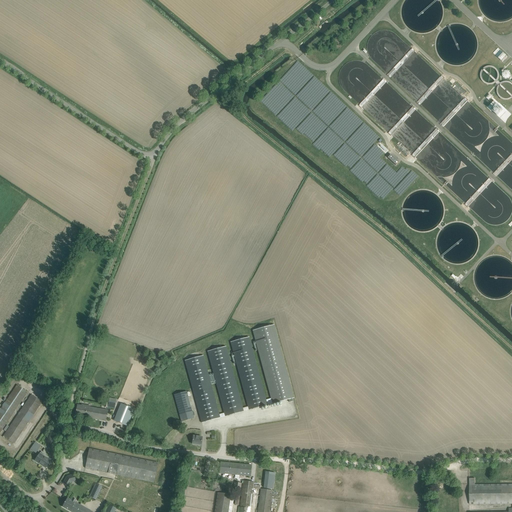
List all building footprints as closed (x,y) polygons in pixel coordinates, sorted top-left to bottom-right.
[(502,62),(507,56),(498,47),(493,53),(502,62)] [(496,103),(494,101),(488,107),(490,109),(496,103)] [(501,111),(496,107),(492,111),(497,115),(501,111)] [(391,154),(387,158),(396,165),(399,162),(391,154)] [(274,325),(253,330),(271,399),(266,400),(267,405),(294,398),(274,325)] [(249,337),(231,342),(248,407),(249,410),(267,405),(266,400),(249,337)] [(226,346),(207,351),(224,413),(225,417),(244,412),(243,408),(226,346)] [(185,360),(185,361),(192,389),(202,423),(220,418),(219,414),(203,356),(185,360)] [(0,410),(0,432),(28,392),(17,385),(0,410)] [(3,437),(14,444),(42,402),(31,395),(3,437)] [(121,404),(114,421),(127,426),(134,409),(121,404)] [(76,416),(106,421),(108,411),(78,405),(76,416)] [(191,406),(178,410),(181,420),(181,422),(194,418),(191,406)] [(193,436),(193,439),(192,444),(201,445),(202,437),(193,436)] [(32,446),(38,450),(41,446),(35,442),(32,446)] [(89,448),(85,468),(105,472),(117,475),(139,479),(154,482),(156,472),(158,462),(89,448)] [(35,460),(35,461),(36,460),(41,464),(46,468),(50,461),(40,453),(35,460)] [(219,473),(237,475),(237,477),(239,477),(239,475),(250,476),(251,465),(220,462),(219,473)] [(274,482),(275,473),(266,472),(265,481),(274,482)] [(67,476),(63,483),(69,487),(72,482),(71,478),(75,477),(74,474),(67,476)] [(511,511),(511,484),(475,485),(475,478),(469,478),(469,484),(470,504),(511,503),(511,508),(509,508),(508,511),(511,511)] [(238,507),(237,511),(246,511),(247,508),(250,509),(253,488),(260,489),(260,486),(253,484),(254,482),(244,481),(243,486),(240,507),(238,507)] [(89,497),(97,501),(103,488),(95,484),(89,497)] [(261,489),(257,511),(269,511),(273,491),(261,489)] [(217,498),(214,511),(228,511),(230,505),(231,498),(231,493),(228,492),(228,494),(218,493),(217,498)] [(62,507),(71,511),(92,511),(67,498),(62,507)]
